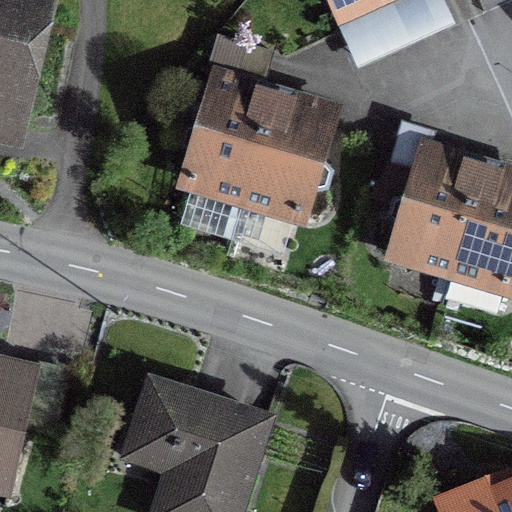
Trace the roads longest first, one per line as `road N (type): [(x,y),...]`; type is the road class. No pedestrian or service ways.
road 1 (tertiary): [(0,251),(101,274),(393,371)]
road 2 (residential): [(393,371),(357,511)]
road 3 (tertiary): [(393,371),(511,411)]
